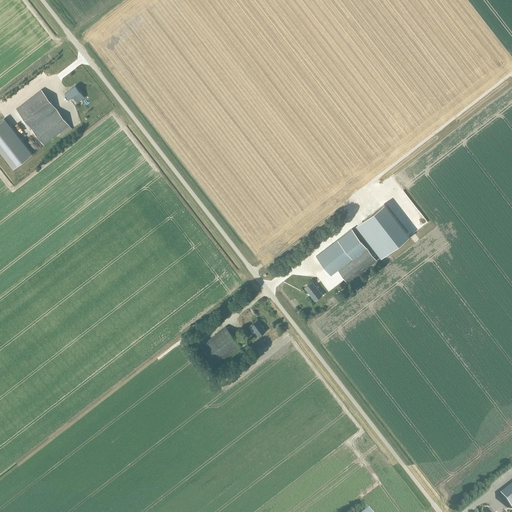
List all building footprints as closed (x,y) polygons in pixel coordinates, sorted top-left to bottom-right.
[(80,100),(84,97),(75,85),(65,93),(69,99),(71,97),(72,97),(72,96),(75,94),(80,100)] [(31,128),(56,108),(41,89),(16,109),(31,128)] [(44,145),(59,133),(69,125),(56,108),(31,128),(44,145)] [(0,121),(0,151),(13,169),(32,154),(4,118),(0,121)] [(69,125),(59,133),(62,137),(72,129),(69,125)] [(409,236),(384,204),(364,219),(389,252),(390,253),(410,237),(409,236)] [(376,260),(352,229),(316,256),(331,276),(338,270),(348,283),(376,260)] [(315,300),(322,295),(312,282),(305,288),(309,294),(310,293),(315,300)] [(259,336),(266,331),(257,320),(250,325),(259,336)] [(216,365),(240,346),(225,326),(201,346),(216,365)] [(511,508),(511,484),(500,493),(511,508)]
